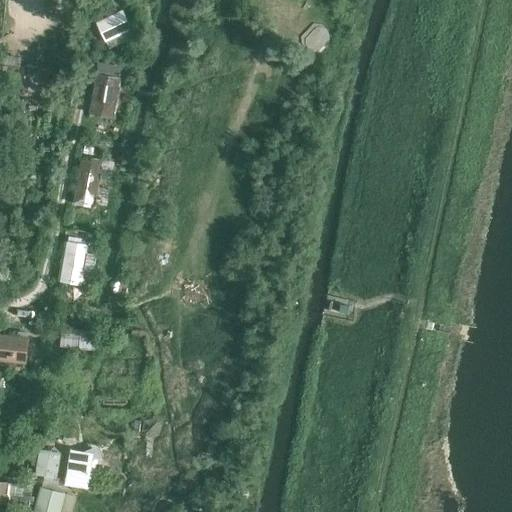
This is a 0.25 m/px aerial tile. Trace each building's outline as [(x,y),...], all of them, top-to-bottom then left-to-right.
[(106,19),(95,24),(109,51),(126,44),(124,37),(132,34),(123,12),(118,14),(114,8),(103,13),(106,19)] [(119,81),(96,77),(90,119),(112,123),(119,81)] [(26,132),(28,113),(16,112),(14,130),(26,132)] [(102,162),(79,158),(71,205),(94,209),(102,162)] [(88,246),(66,242),(59,285),(82,288),(88,246)] [(194,282),(186,288),(185,296),(191,304),(198,305),(205,299),(206,289),(203,282),(194,282)] [(350,304),(340,302),(338,312),(348,314),(350,304)] [(78,330),(77,349),(96,350),(97,332),(78,330)] [(0,336),(0,359),(27,362),(29,339),(0,336)] [(69,480),(73,456),(40,451),(36,475),(69,480)] [(34,502),(35,497),(31,497),(31,493),(23,492),(23,486),(8,484),(6,504),(6,505),(17,506),(16,511),(25,511),(26,507),(30,508),(30,501),(34,502)] [(59,511),(65,495),(41,488),(34,511),(59,511)]
